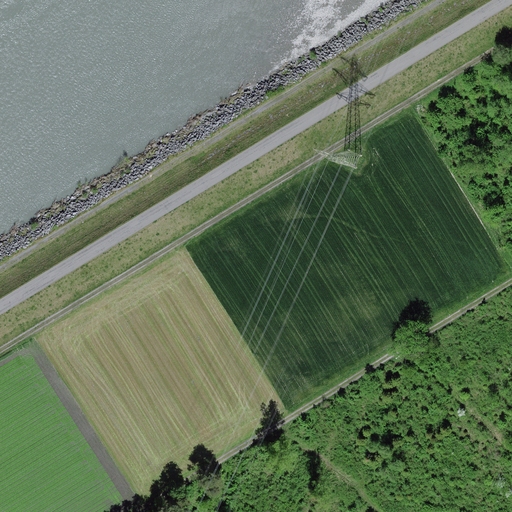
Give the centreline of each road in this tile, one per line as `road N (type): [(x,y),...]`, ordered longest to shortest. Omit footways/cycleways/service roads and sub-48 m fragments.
road 1 (track): [(0,352),(511,37)]
road 2 (unclassified): [(0,307),(506,0)]
road 3 (track): [(0,268),(443,0)]
road 4 (track): [(135,511),(511,282)]
